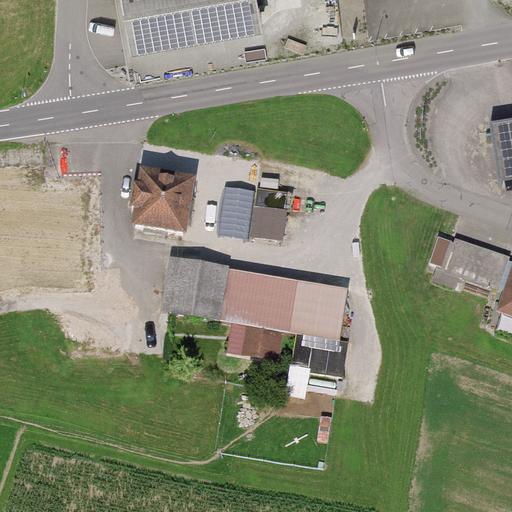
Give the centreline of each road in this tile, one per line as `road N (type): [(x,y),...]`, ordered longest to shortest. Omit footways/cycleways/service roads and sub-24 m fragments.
road 1 (secondary): [(379,64),(74,115)]
road 2 (residential): [(379,64),(404,170),(428,192),(511,221)]
road 3 (unknown): [(128,106),(123,291)]
road 4 (secondary): [(511,42),(379,64)]
